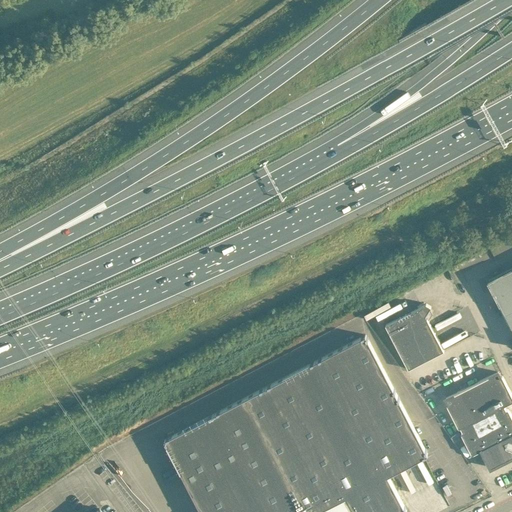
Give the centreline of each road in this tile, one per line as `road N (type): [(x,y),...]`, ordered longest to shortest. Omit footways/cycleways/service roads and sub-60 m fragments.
road 1 (motorway): [(504,0),(136,200),(0,264)]
road 2 (motorway): [(0,351),(172,279),(511,111)]
road 3 (motorway): [(378,0),(229,113),(0,254)]
road 4 (track): [(381,244),(0,415)]
road 5 (motorway): [(341,150),(0,317)]
road 6 (motorway): [(511,5),(341,150)]
road 7 (motorway): [(511,51),(341,150)]
road 8 (unknown): [(439,511),(458,500),(459,489),(402,373)]
road 9 (track): [(511,163),(381,244)]
road 10 (unknown): [(124,511),(109,490),(78,480),(26,511)]
